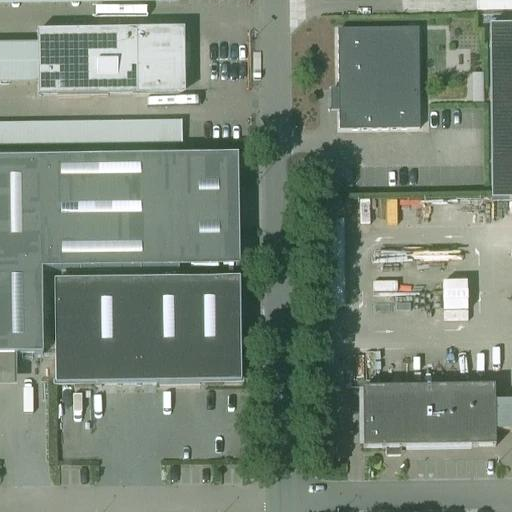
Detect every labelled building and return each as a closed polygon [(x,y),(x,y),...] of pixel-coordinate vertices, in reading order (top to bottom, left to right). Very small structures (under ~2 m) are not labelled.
[(511,27),(488,27),(490,202),(511,202),(511,27)] [(338,91),(330,91),(330,112),(338,112),(338,132),(418,131),(417,31),(337,32),(338,91)] [(176,32),(37,34),(38,98),(177,96),(177,64),(186,64),(186,47),(176,48),(176,32)] [(176,159),(0,161),(0,357),(42,357),(40,272),(178,270),(176,159)] [(238,282),(135,283),(136,387),(199,386),(199,385),(203,384),(204,387),(221,386),(221,384),(238,384),(238,367),(240,367),(240,349),(238,349),(238,344),(239,344),(238,282)] [(135,283),(53,284),(54,389),(56,389),(56,387),(73,386),(73,388),(91,388),(90,386),(95,386),(95,388),(136,387),(135,283)] [(493,388),(361,390),(362,450),(494,448),(494,433),(511,433),(511,403),(494,404),(493,388)]
